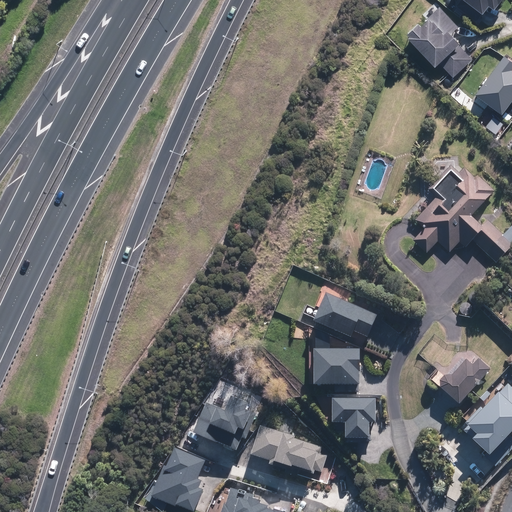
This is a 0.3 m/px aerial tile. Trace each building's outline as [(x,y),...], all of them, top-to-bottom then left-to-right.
[(460,0),(480,14),(485,7),(490,11),(498,0),(460,0)] [(403,37),(404,39),(431,68),(436,64),(450,78),(470,60),(449,37),(459,28),(438,5),(403,37)] [(486,106),(498,116),(509,102),(511,104),(511,69),(511,67),(511,66),(500,57),(486,75),(487,77),(473,96),(475,98),(472,101),(483,110),(486,106)] [(433,197),(435,198),(415,221),(423,228),(412,240),(428,254),(436,244),(448,255),(457,245),(465,252),(472,243),(496,264),(511,245),(511,224),(502,235),(487,222),(481,229),(469,218),(493,191),(476,175),(472,179),(460,168),(456,172),(448,166),(426,191),(433,197)] [(488,369),(475,358),(470,364),(463,358),(446,379),(438,372),(429,382),(456,406),(488,369)] [(485,458),(511,429),(511,388),(506,382),(462,428),(472,437),(468,442),(485,458)] [(270,511),(264,510),(265,507),(257,505),(258,503),(245,499),(244,502),(235,499),(231,511),(270,511)]
